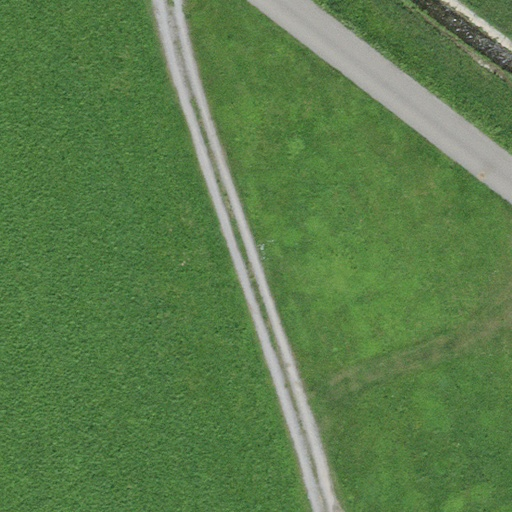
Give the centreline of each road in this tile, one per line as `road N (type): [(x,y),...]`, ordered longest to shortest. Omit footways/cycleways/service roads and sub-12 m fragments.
road 1 (track): [(332,511),(199,125),(172,0)]
road 2 (unclassified): [(511,188),(263,0)]
